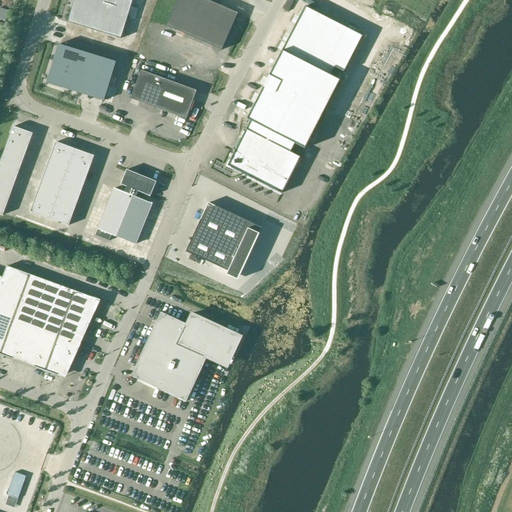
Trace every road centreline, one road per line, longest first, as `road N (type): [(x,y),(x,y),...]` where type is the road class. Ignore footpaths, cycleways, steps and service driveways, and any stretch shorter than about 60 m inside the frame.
road 1 (motorway): [(511,174),(423,347),(360,511)]
road 2 (unclassified): [(44,0),(13,99),(190,167)]
road 3 (unclassified): [(190,167),(86,413)]
road 4 (motorway): [(403,511),(511,268)]
road 5 (unclassified): [(280,0),(190,167)]
road 6 (unknown): [(109,359),(127,393),(181,417),(201,388)]
